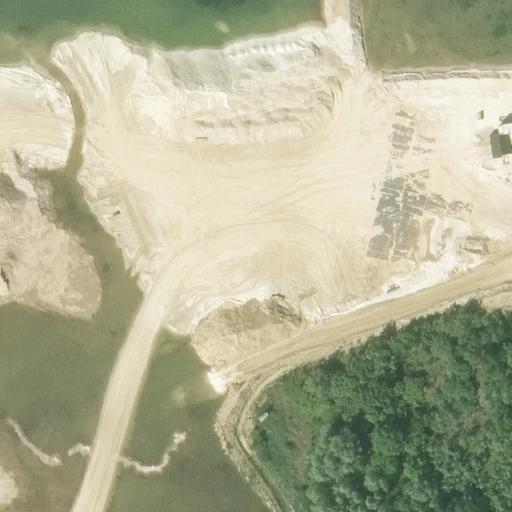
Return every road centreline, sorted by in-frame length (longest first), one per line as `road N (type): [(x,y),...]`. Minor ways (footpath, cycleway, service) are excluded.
road 1 (track): [(511,276),(331,347),(185,314),(0,300)]
road 2 (track): [(511,223),(405,190),(197,157)]
